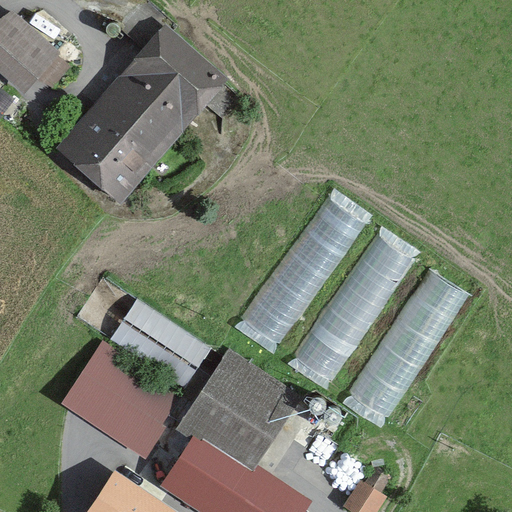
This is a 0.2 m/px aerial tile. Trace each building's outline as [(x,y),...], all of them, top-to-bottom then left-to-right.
[(0,19),(0,89),(7,97),(22,76),(38,85),(51,68),(0,19)] [(92,101),(40,159),(95,208),(207,83),(150,32),(134,50),(125,41),(81,90),(92,101)] [(275,350),(375,213),(337,186),(238,323),(275,350)] [(382,223),(295,360),(334,384),(421,247),(382,223)] [(388,416),(473,288),(436,264),(352,393),(388,416)] [(127,303),(98,342),(175,392),(205,350),(127,303)] [(175,392),(98,342),(51,406),(128,458),(175,392)] [(286,396),(220,353),(167,434),(202,456),(164,511),(266,511),(246,498),(256,482),(237,469),(286,396)] [(365,467),(354,485),(370,495),(381,478),(365,467)] [(348,481),(331,507),(338,511),(368,511),(376,500),(370,495),(354,485),(348,481)]
